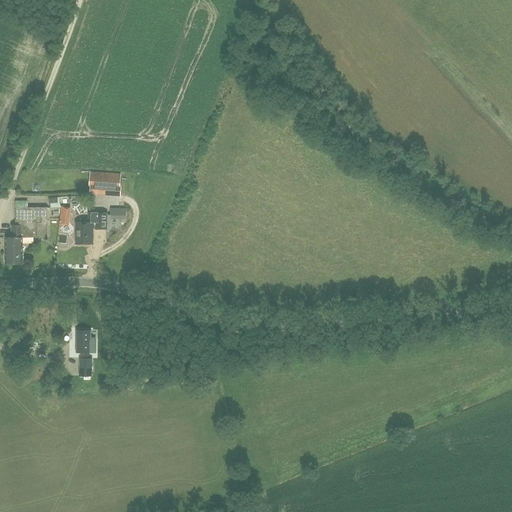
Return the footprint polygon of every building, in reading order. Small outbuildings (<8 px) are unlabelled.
[(90,173),(90,185),(90,192),(120,194),(121,186),(120,186),(120,175),(90,173)] [(53,201),(56,209),(63,207),(60,199),(53,201)] [(47,237),(48,207),(15,207),(15,224),(11,224),(10,236),(5,236),(5,263),(23,263),(23,237),(47,237)] [(73,229),(74,210),(64,210),(63,229),(73,229)] [(106,229),(106,213),(88,213),(88,221),(75,221),(75,243),(92,244),(93,229),(106,229)] [(126,232),(125,218),(111,218),(111,233),(126,232)] [(77,352),(90,352),(90,331),(77,331),(77,352)] [(91,377),(92,358),(79,357),(79,376),(91,377)]
